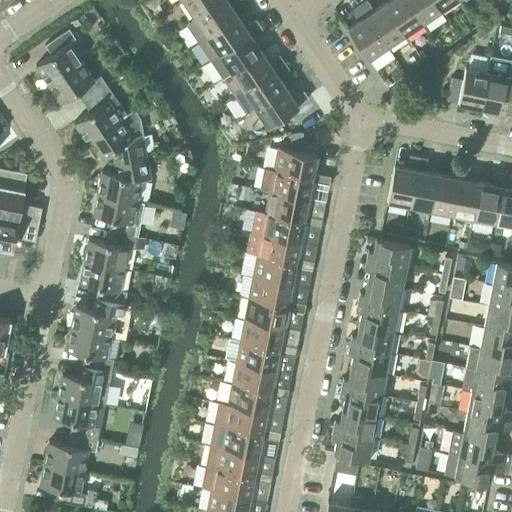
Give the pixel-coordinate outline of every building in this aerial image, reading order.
[(183,0),(195,16),(218,0),(183,0)] [(199,40),(238,14),(231,4),(235,0),(218,0),(195,16),(186,22),(199,40)] [(405,33),(385,3),(374,10),(367,0),(365,0),(359,4),(387,45),(405,33)] [(423,21),(409,0),(388,0),(385,3),(405,33),(423,21)] [(441,9),(435,0),(409,0),(423,21),(441,9)] [(454,0),(435,0),(441,9),(454,0)] [(387,45),(359,4),(352,9),(359,20),(348,27),(368,58),(387,45)] [(72,21),(74,25),(86,17),(83,13),(72,21)] [(211,58),(260,25),(256,18),(245,25),(238,14),(199,40),(211,58)] [(490,22),(475,32),(479,38),(494,28),(490,22)] [(511,33),(511,26),(501,24),(499,31),(511,33)] [(51,54),(36,64),(48,83),(81,61),(70,43),(76,38),(65,25),(44,40),(51,54)] [(231,71),(262,50),(255,40),(266,33),(260,25),(211,58),(223,77),(231,71)] [(231,71),(223,77),(235,95),(243,89),(285,61),(280,54),(269,61),(262,50),(231,71)] [(184,61),(180,55),(172,60),(176,66),(184,61)] [(488,70),(480,106),(501,111),(509,74),(511,60),(491,56),(488,70)] [(84,101),(108,85),(100,74),(94,79),(81,61),(48,83),(61,102),(77,91),(84,101)] [(255,107),(255,106),(286,86),(279,76),(290,69),(285,61),(243,89),(235,95),(247,113),(255,107)] [(480,106),(488,70),(466,66),(458,102),(480,106)] [(511,112),(511,75),(509,74),(501,111),(511,112)] [(87,140),(120,117),(108,100),(114,95),(108,85),(84,101),(90,111),(74,121),(87,140)] [(255,106),(255,107),(268,126),(299,105),(298,104),(309,97),(304,90),(293,97),(286,86),(255,106)] [(120,117),(87,140),(99,159),(113,150),(120,161),(146,156),(141,135),(144,135),(140,116),(134,108),(120,117)] [(303,130),(289,133),(292,145),(305,142),(303,130)] [(278,146),(274,168),(313,176),(313,172),(317,154),(278,146)] [(409,204),(418,156),(410,154),(408,166),(394,164),(387,200),(409,204)] [(146,156),(120,161),(117,173),(102,170),(97,192),(137,200),(141,179),(150,177),(146,156)] [(430,208),(437,172),(425,170),(428,157),(418,156),(409,204),(430,208)] [(437,172),(430,208),(451,213),(461,164),(453,162),(450,175),(437,172)] [(461,164),(451,213),(473,217),(480,181),(468,178),(470,166),(461,164)] [(0,215),(39,223),(41,210),(21,206),(24,188),(23,188),(27,172),(0,166),(0,215)] [(270,190),(270,189),(309,197),(312,180),(321,182),(322,174),(313,172),(313,176),(274,168),(264,167),(260,188),(270,190)] [(480,181),(473,217),(494,221),(503,172),(495,171),(492,183),(480,181)] [(511,224),(511,186),(510,186),(511,175),(511,173),(503,172),(494,221),(511,224)] [(322,174),(321,182),(329,184),(331,176),(322,174)] [(270,189),(270,190),(265,211),(304,218),(305,214),(309,197),(270,189)] [(137,200),(97,192),(93,215),(112,218),(109,230),(138,235),(140,223),(133,221),(137,200)] [(265,211),(255,209),(251,230),(300,239),(303,223),(312,224),(314,216),(305,214),(304,218),(265,211)] [(39,223),(0,215),(0,247),(12,250),(16,232),(36,236),(39,223)] [(314,216),(312,224),(321,226),(323,218),(314,216)] [(405,224),(393,221),(391,231),(403,233),(405,224)] [(138,235),(109,230),(107,241),(88,238),(84,260),(123,267),(128,246),(136,248),(138,235)] [(300,239),(251,230),(247,251),(257,253),(296,261),(297,257),(300,239)] [(367,258),(406,266),(410,244),(376,237),(374,250),(368,249),(367,258)] [(466,247),(476,249),(478,239),(468,237),(466,247)] [(489,240),(487,251),(499,254),(501,242),(489,240)] [(253,274),(292,282),(295,265),(304,267),(306,258),(297,257),(296,261),(257,253),(253,274)] [(472,257),(458,254),(456,267),(470,270),(472,257)] [(442,273),(449,274),(452,257),(445,256),(442,273)] [(306,258),(304,267),(313,268),(314,260),(306,258)] [(406,266),(367,258),(365,267),(370,269),(368,280),(402,287),(406,266)] [(123,267),(84,260),(80,282),(98,286),(96,297),(125,303),(127,290),(119,289),(123,267)] [(492,283),(511,286),(511,263),(497,260),(492,283)] [(449,274),(442,273),(438,290),(445,291),(449,274)] [(292,282),(253,274),(249,296),(288,304),(288,300),(292,282)] [(358,301),(398,308),(402,287),(368,280),(365,292),(360,291),(358,301)] [(488,304),(511,308),(511,286),(492,283),(488,304)] [(451,288),(450,296),(462,298),(463,294),(460,290),(451,288)] [(295,310),(298,302),(288,300),(288,304),(249,296),(245,317),(283,325),(287,308),(295,310)] [(71,327),(110,335),(114,314),(122,315),(125,303),(96,297),(94,309),(75,305),(72,321),(71,327)] [(434,315),(440,317),(444,299),(437,298),(431,299),(428,314),(434,315)] [(398,308),(358,301),(356,310),(362,311),(359,323),(393,329),(398,308)] [(298,302),(295,310),(304,312),(306,303),(298,302)] [(484,325),(511,330),(511,308),(488,304),(484,325)] [(440,317),(434,315),(430,332),(437,334),(440,317)] [(0,350),(5,352),(11,319),(0,317),(0,350)] [(283,325),(245,317),(244,321),(240,339),(279,346),(280,342),(283,325)] [(393,329),(359,323),(357,335),(351,334),(350,344),(389,351),(393,329)] [(480,346),(511,352),(511,330),(484,325),(480,346)] [(110,335),(71,327),(67,350),(85,353),(83,365),(111,370),(114,358),(106,356),(110,335)] [(287,352),(289,344),(280,342),(279,346),(240,339),(236,360),(275,367),(278,350),(287,352)] [(425,358),(432,359),(435,342),(429,341),(425,358)] [(289,344),(287,352),(296,354),(298,346),(289,344)] [(389,351),(350,344),(348,353),(353,354),(351,366),(385,372),(389,351)] [(475,368),(511,375),(511,364),(511,365),(511,362),(511,352),(480,346),(470,344),(466,365),(476,367),(475,368)] [(425,358),(419,357),(416,372),(422,375),(429,377),(432,359),(425,358)] [(275,367),(236,360),(232,381),(270,389),(272,384),(275,367)] [(62,373),(58,395),(97,402),(105,404),(109,383),(111,370),(83,365),(81,376),(62,373)] [(385,372),(351,366),(348,378),(343,377),(341,386),(381,393),(385,372)] [(471,389),(505,396),(508,384),(511,384),(511,375),(475,368),(471,389)] [(279,395),(281,386),(272,384),(270,389),(232,381),(228,403),(267,410),(270,393),(279,395)] [(432,381),(429,402),(438,404),(441,404),(444,383),(432,381)] [(417,401),(424,402),(427,384),(420,383),(417,401)] [(281,386),(279,395),(288,396),(289,388),(281,386)] [(381,393),(341,386),(339,395),(345,396),(342,408),(377,415),(381,393)] [(467,411),(511,419),(511,409),(503,408),(505,396),(471,389),(467,411)] [(58,395),(53,417),(72,421),(70,432),(98,438),(105,404),(97,402),(58,395)] [(267,410),(228,403),(219,401),(215,422),(224,424),(262,431),(263,428),(267,410)] [(424,402),(417,401),(414,418),(420,419),(424,402)] [(438,404),(429,402),(427,411),(433,412),(437,409),(438,404)] [(377,415),(342,408),(340,420),(335,419),(333,428),(372,436),(377,415)] [(511,419),(467,411),(463,431),(463,432),(497,438),(499,427),(511,429),(511,419)] [(270,438),(272,429),(263,428),(262,431),(224,424),(215,422),(211,443),(219,445),(258,453),(261,436),(270,438)] [(409,443),(416,444),(419,427),(412,426),(409,443)] [(372,436),(333,428),(331,438),(336,439),(334,452),(368,458),(372,436)] [(272,429),(270,438),(279,439),(281,431),(272,429)] [(449,451),(511,463),(511,455),(511,453),(495,450),(497,438),(463,432),(463,431),(453,429),(449,451)] [(124,431),(122,442),(138,445),(140,434),(124,431)] [(98,438),(70,432),(67,444),(49,440),(44,462),(83,470),(88,449),(96,450),(98,438)] [(211,443),(207,465),(215,467),(254,474),(255,470),(258,453),(219,445),(211,443)] [(416,444),(409,443),(406,460),(412,461),(416,444)] [(119,444),(117,453),(134,456),(136,447),(119,444)] [(511,463),(449,451),(445,473),(489,482),(491,469),(509,473),(511,463)] [(338,455),(335,468),(356,472),(359,459),(338,455)] [(83,470),(44,462),(40,485),(58,488),(56,500),(85,505),(87,493),(79,491),(83,470)] [(211,488),(250,495),(253,478),(262,480),(263,472),(255,470),(254,474),(215,467),(207,465),(202,487),(211,488)] [(263,472),(262,480),(271,482),(272,473),(263,472)] [(211,488),(207,509),(223,511),(246,511),(250,495),(211,488)] [(350,504),(348,511),(370,511),(371,509),(373,498),(352,494),(350,504)] [(348,511),(350,504),(328,500),(325,511),(348,511)]
